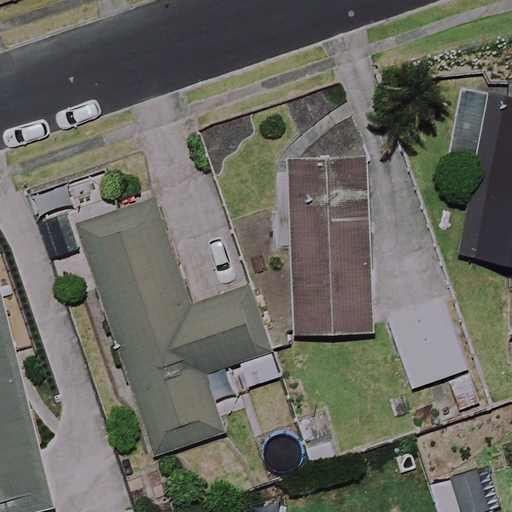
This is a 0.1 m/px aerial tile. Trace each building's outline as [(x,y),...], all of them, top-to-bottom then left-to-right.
[(511,97),(487,93),(457,253),(511,263),(511,97)] [(371,333),(366,163),(289,165),(294,335),(371,333)] [(192,304),(157,196),(77,222),(153,456),(223,433),(203,371),(237,360),(246,389),(278,378),(248,286),(192,304)] [(0,511),(47,511),(55,510),(0,286),(0,511)] [(442,299),(387,321),(413,389),(469,367),(442,299)]
